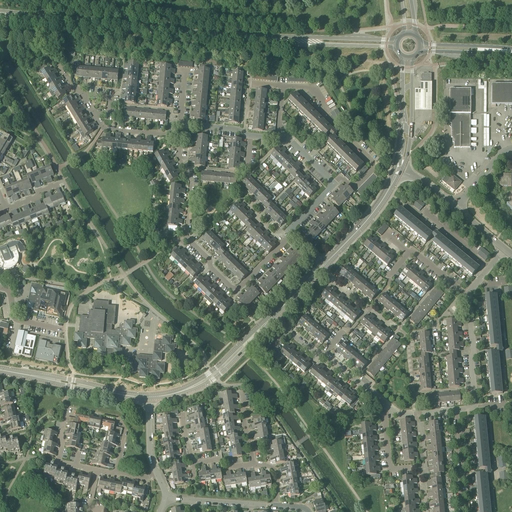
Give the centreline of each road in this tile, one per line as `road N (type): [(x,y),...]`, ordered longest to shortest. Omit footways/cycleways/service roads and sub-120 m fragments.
road 1 (residential): [(180,136),(178,159),(190,182),(185,237),(231,291),(291,234)]
road 2 (tertiary): [(397,40),(177,33)]
road 3 (tertiary): [(177,33),(395,48)]
road 4 (residential): [(316,272),(405,335),(414,414)]
road 5 (tertiary): [(177,33),(0,12)]
road 6 (tertiary): [(148,397),(204,381),(272,316)]
road 7 (tertiary): [(0,371),(148,397)]
